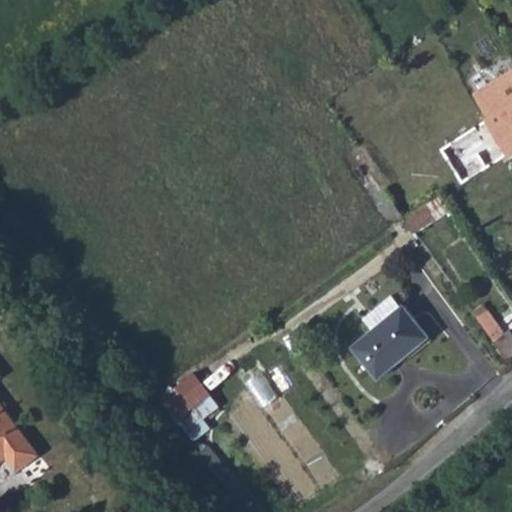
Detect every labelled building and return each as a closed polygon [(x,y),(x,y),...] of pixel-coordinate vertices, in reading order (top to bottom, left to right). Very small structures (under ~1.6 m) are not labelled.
[(234,21),(289,104),(339,70),(292,0),(267,0),(256,8),(234,21)] [(395,76),(412,103),(422,97),(417,89),(473,54),(460,33),(399,73),(395,76)] [(511,71),(492,84),(473,54),(417,89),(422,97),(412,103),(444,153),(462,181),(463,183),(473,190),(478,187),(479,189),(511,166),(511,160),(511,153),(511,152),(511,71)] [(404,218),(415,232),(452,209),(442,194),(404,218)] [(364,318),(374,329),(403,306),(393,294),(364,318)] [(353,347),(378,378),(429,336),(403,306),(374,329),(353,347)] [(495,342),(509,361),(511,358),(511,332),(509,329),(495,342)] [(211,394),(195,372),(162,398),(178,418),(211,394)] [(39,454),(0,402),(0,376),(1,376),(0,374),(0,461),(7,456),(17,469),(39,454)] [(187,431),(196,440),(210,429),(204,419),(220,407),(211,394),(178,418),(187,431)]
